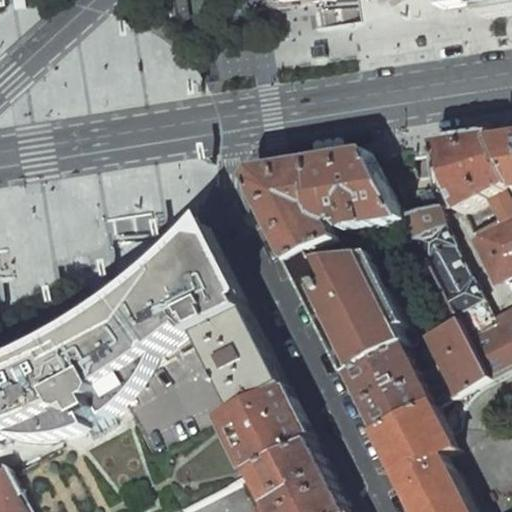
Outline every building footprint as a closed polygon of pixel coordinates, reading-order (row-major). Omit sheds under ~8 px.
[(441,0),(449,10),(482,4),(480,0),(441,0)] [(511,0),(480,0),(482,4),(488,16),(490,16),(511,12),(511,0)] [(182,23),(179,1),(173,2),(165,3),(158,4),(161,26),(169,25),(177,23),(182,23)] [(316,59),(329,57),(328,52),(327,47),(314,50),(316,59)] [(501,135),(441,144),(463,204),(467,216),(496,201),(511,193),(511,194),(511,159),(506,148),(508,148),(501,135)] [(377,153),(321,163),(344,219),(346,222),(353,231),(412,221),(410,216),(377,153)] [(263,174),(257,185),(299,269),(303,266),(348,244),(340,227),(346,222),(344,219),(321,163),(263,174)] [(434,190),(423,196),(428,207),(439,201),(437,197),(434,190)] [(511,194),(511,193),(496,201),(507,223),(511,219),(511,194)] [(446,208),(410,216),(412,221),(418,231),(427,250),(461,315),(473,309),(488,302),(477,281),(475,282),(459,249),(460,248),(449,226),(446,208)] [(511,219),(507,223),(478,238),(498,278),(507,281),(511,278),(511,219)] [(418,231),(355,241),(358,261),(377,258),(427,250),(418,231)] [(150,295),(118,319),(89,337),(70,348),(57,355),(52,357),(21,372),(0,380),(0,443),(21,437),(43,440),(59,439),(79,435),(90,431),(92,431),(97,429),(101,427),(105,425),(109,423),(113,420),(116,418),(129,408),(143,394),(135,380),(169,362),(166,358),(197,335),(203,342),(207,340),(244,414),(245,415),(294,390),(216,234),(186,265),(150,295)] [(348,244),(303,266),(355,379),(412,349),(421,344),(377,258),(358,261),(355,241),(348,244)] [(478,318),(473,309),(461,315),(465,322),(466,324),(478,318)] [(511,313),(483,328),(478,318),(466,324),(495,380),(511,371),(511,313)] [(465,322),(435,338),(461,388),(465,395),(495,380),(466,324),(465,322)] [(412,349),(355,379),(384,437),(442,407),(412,349)] [(461,388),(438,400),(442,407),(465,395),(461,388)] [(244,414),(234,419),(261,474),(321,444),(294,390),(245,415),(244,414)] [(442,407),(384,437),(421,511),(480,511),(453,459),(466,453),(442,407)] [(120,424),(116,418),(113,420),(109,423),(105,425),(101,427),(97,429),(92,431),(90,431),(94,438),(100,435),(104,433),(108,432),(112,429),(120,424)] [(355,511),(321,444),(261,474),(276,503),(258,511),(355,511)] [(32,511),(10,473),(0,474),(0,511),(32,511)] [(249,511),(252,511),(239,486),(186,511),(249,511)]
